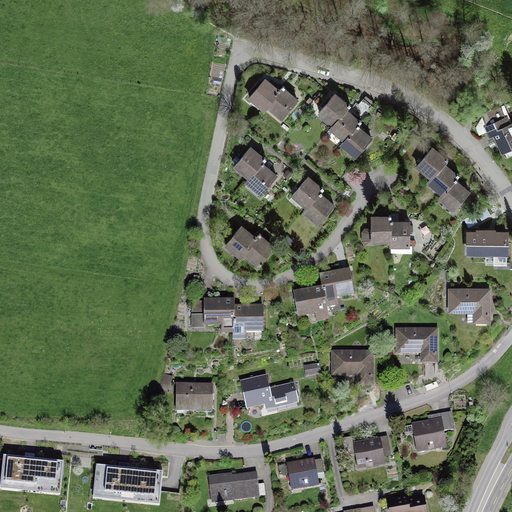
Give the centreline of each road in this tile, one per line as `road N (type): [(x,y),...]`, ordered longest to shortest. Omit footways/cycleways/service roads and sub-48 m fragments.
road 1 (residential): [(397,173),(299,269),(246,285),(215,267),(202,228),(243,48),(416,104),(459,133),(511,198)]
road 2 (residential): [(511,334),(477,370),(437,394),(240,452),(0,430)]
